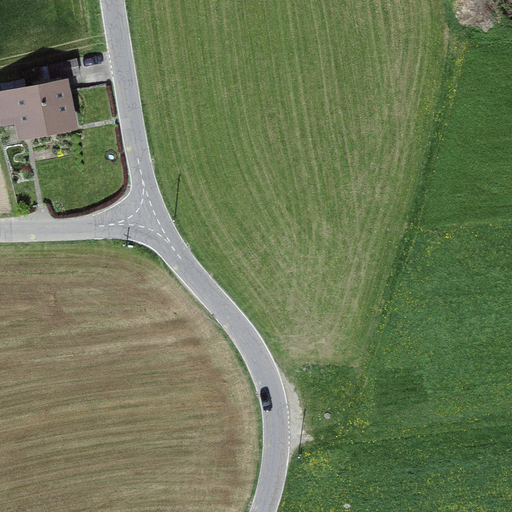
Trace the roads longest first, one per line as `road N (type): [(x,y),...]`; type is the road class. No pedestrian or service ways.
road 1 (tertiary): [(147,218),(256,351),(278,429),(263,511)]
road 2 (tertiary): [(113,0),(147,218)]
